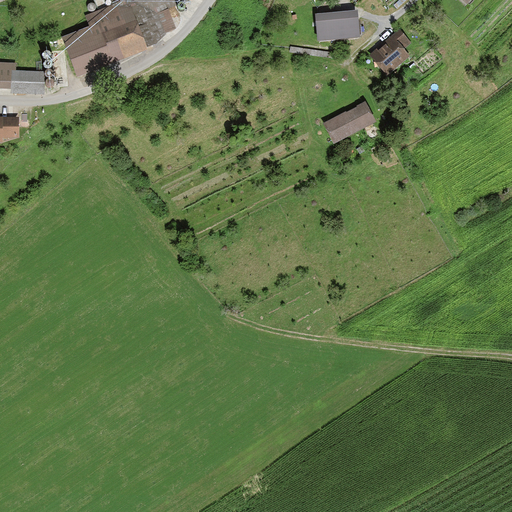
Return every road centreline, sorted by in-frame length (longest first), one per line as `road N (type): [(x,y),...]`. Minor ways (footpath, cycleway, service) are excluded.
road 1 (track): [(511,356),(292,336),(229,315)]
road 2 (residential): [(0,102),(71,96),(142,64),(180,37),(206,0)]
